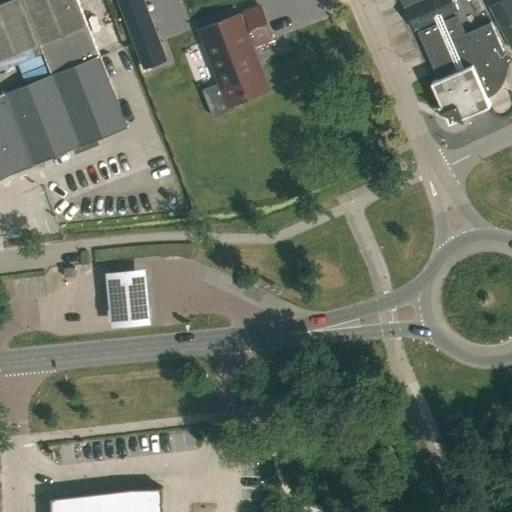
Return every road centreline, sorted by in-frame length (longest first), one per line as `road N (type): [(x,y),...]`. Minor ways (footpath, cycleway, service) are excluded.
road 1 (primary): [(12,360),(227,340),(427,305)]
road 2 (residential): [(431,167),(361,0)]
